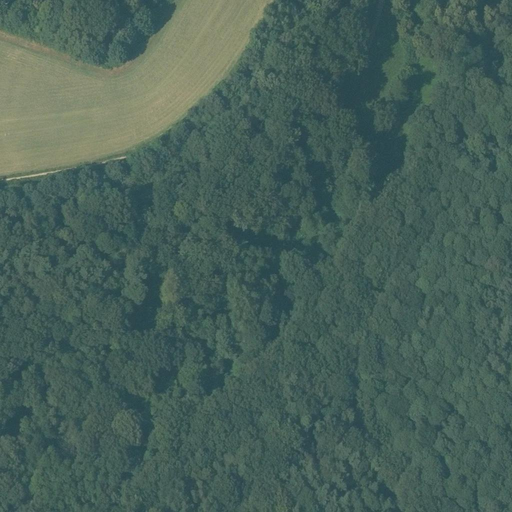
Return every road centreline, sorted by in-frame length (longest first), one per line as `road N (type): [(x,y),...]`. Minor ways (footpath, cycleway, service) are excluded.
road 1 (track): [(290,163),(231,235),(164,290),(0,341)]
road 2 (track): [(379,0),(352,72),(290,163)]
